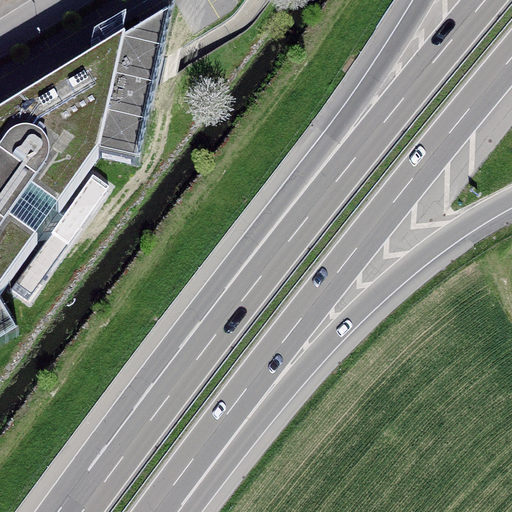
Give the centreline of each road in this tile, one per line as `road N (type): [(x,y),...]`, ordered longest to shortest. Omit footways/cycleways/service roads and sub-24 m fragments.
road 1 (track): [(361,0),(249,161),(0,482)]
road 2 (motorway): [(166,494),(511,57)]
road 3 (motorway): [(166,494),(429,248),(511,197)]
road 4 (motorway): [(484,0),(242,300)]
road 5 (motorway): [(424,0),(329,140),(242,300)]
road 6 (motorway): [(242,300),(82,511)]
